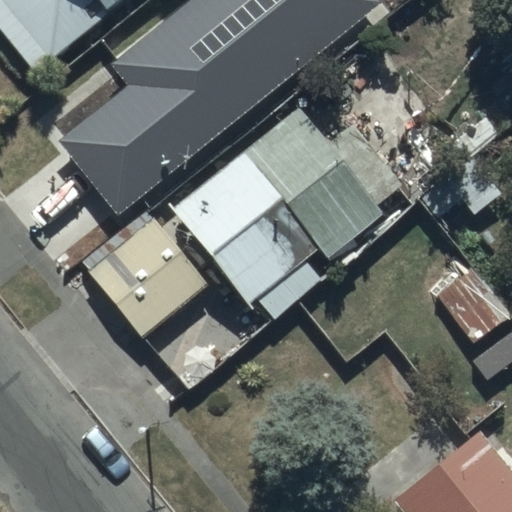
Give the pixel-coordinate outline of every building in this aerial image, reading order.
[(0,0),(0,45),(26,78),(123,0),(0,0)] [(376,0),(190,0),(109,65),(126,86),(58,140),(118,214),(380,4),(376,0)] [(384,196),(333,130),(304,153),(278,118),(140,223),(134,215),(65,268),(125,346),(149,328),(200,289),(222,316),(295,258),(303,268),(361,223),(356,217),(384,196)] [(450,258),(411,284),(460,352),(496,323),(511,343),(511,307),(498,318),(450,258)] [(511,511),(511,483),(476,436),(384,505),(389,511),(511,511)]
